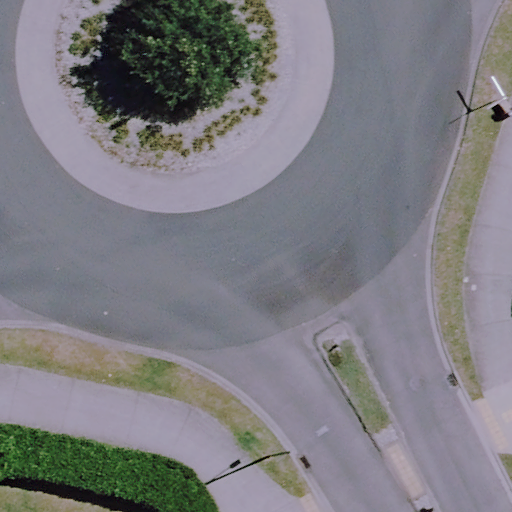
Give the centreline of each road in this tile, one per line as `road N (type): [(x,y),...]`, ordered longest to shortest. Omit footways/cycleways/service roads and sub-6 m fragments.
road 1 (tertiary): [(382,192),(400,321),(472,511)]
road 2 (tertiary): [(377,511),(241,271)]
road 3 (tertiary): [(429,0),(437,44),(422,123),(382,192)]
road 4 (tertiary): [(382,192),(317,245),(241,271)]
road 5 (tertiary): [(241,271),(160,270),(85,241)]
road 6 (tertiary): [(85,241),(7,163),(0,145)]
